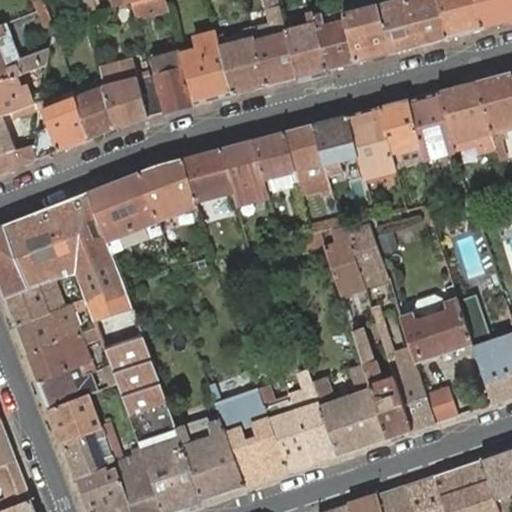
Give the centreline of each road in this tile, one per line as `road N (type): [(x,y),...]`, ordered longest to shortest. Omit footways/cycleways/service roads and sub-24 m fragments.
road 1 (residential): [(511,51),(163,140),(0,204)]
road 2 (tertiary): [(289,500),(511,425)]
road 3 (residential): [(63,511),(0,343)]
